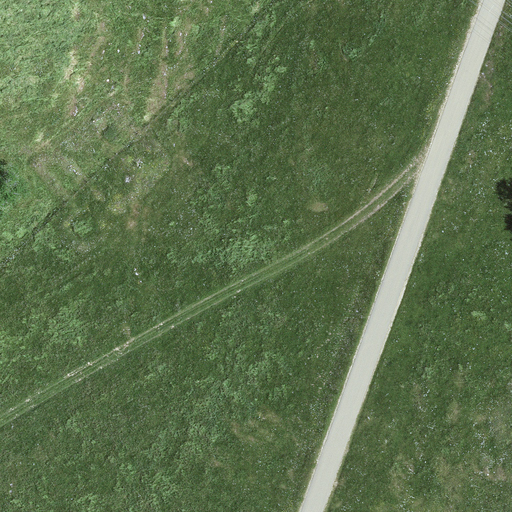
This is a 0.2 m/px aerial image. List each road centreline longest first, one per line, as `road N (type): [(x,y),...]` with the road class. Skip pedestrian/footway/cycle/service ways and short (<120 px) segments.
road 1 (tertiary): [(312,511),(494,0)]
road 2 (track): [(0,420),(317,245),(439,152)]
